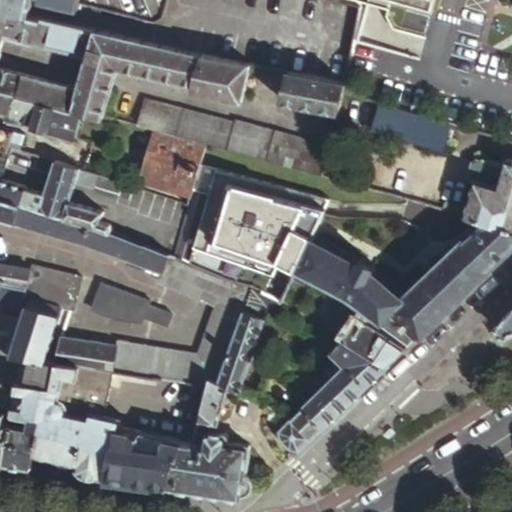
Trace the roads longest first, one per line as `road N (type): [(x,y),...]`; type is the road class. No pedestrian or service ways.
road 1 (unclassified): [(511,273),(265,511)]
road 2 (unknown): [(0,227),(85,252),(181,299)]
road 3 (primary): [(381,511),(511,429)]
